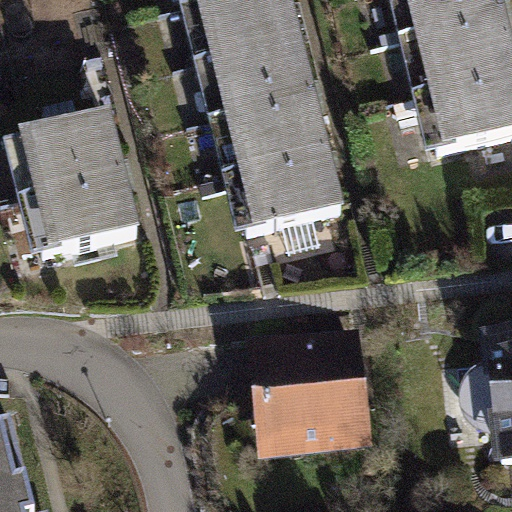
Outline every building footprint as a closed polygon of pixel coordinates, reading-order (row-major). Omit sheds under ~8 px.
[(300,0),(181,0),(244,239),(355,211),(300,0)] [(511,41),(501,0),(383,0),(426,163),(511,141),(511,41)] [(106,113),(6,139),(22,201),(123,175),(106,113)] [(123,175),(22,201),(40,268),(141,241),(123,175)] [(511,337),(486,339),(498,465),(511,463),(511,337)] [(357,345),(252,358),(265,465),(370,452),(357,345)] [(46,511),(21,419),(0,424),(0,511),(46,511)]
